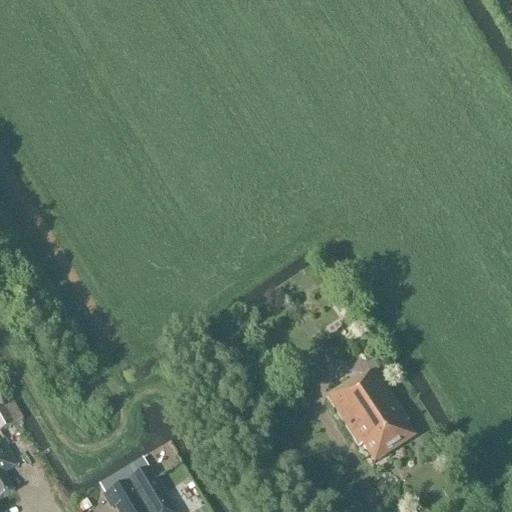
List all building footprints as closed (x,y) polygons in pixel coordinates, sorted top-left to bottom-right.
[(374,465),(415,440),(405,426),(408,424),(374,372),(361,381),(359,378),(326,398),(359,449),(362,447),(374,465)] [(0,409),(0,432),(14,426),(4,407),(0,409)] [(2,442),(0,443),(0,500),(14,492),(4,475),(17,467),(2,442)] [(143,461),(122,474),(128,484),(129,484),(149,472),(143,461)] [(129,484),(145,511),(173,511),(149,472),(129,484)] [(122,474),(99,487),(100,489),(106,498),(127,485),(128,484),(122,474)] [(117,511),(143,511),(127,485),(106,498),(104,499),(111,511),(115,509),(117,511)] [(87,501),(77,507),(80,511),(87,511),(92,510),(87,501)]
